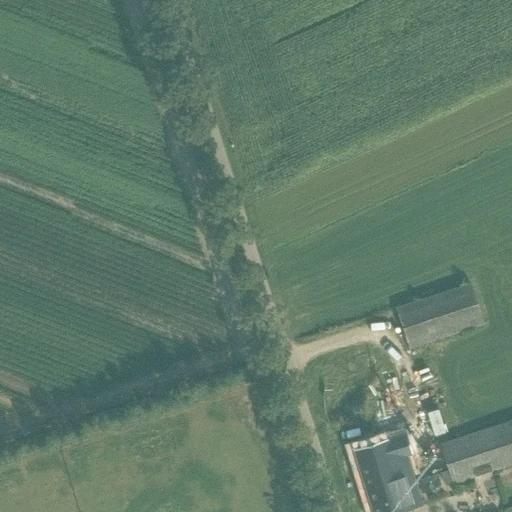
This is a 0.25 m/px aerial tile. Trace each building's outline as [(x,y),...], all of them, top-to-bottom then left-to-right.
[(408,348),(428,342),(483,324),(470,284),(415,302),(396,308),(408,348)] [(451,483),(452,484),(511,464),(511,420),(439,445),(447,471),(451,483)] [(364,485),(410,470),(407,460),(413,458),(405,433),(352,449),(364,485)] [(364,485),(371,511),(402,511),(422,506),(410,470),(364,485)] [(447,471),(440,473),(444,485),(451,483),(447,471)]
